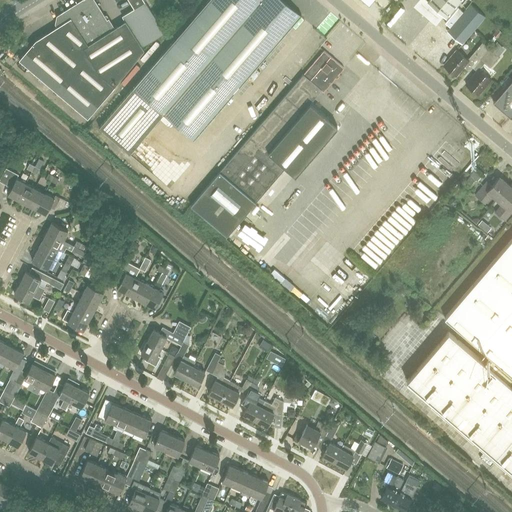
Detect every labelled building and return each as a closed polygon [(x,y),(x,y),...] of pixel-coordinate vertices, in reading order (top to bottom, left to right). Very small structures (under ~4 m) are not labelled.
[(142,46),(158,36),(164,33),(144,0),(143,0),(144,0),(143,0),(127,0),(133,9),(123,16),(125,20),(112,29),(93,0),(82,0),(57,16),(55,27),(36,39),(19,59),(88,117),(114,86),(118,81),(144,49),(142,46)] [(301,14),(284,0),(208,0),(99,127),(129,152),(163,113),(194,139),(301,14)] [(428,0),(427,2),(446,18),(449,14),(461,0),(428,0)] [(453,23),(449,20),(442,27),(461,44),(485,17),(470,4),(456,20),(453,23)] [(492,34),(494,36),(490,41),(493,43),(497,38),(502,32),(497,28),(492,34)] [(468,71),(489,48),(482,42),(468,59),(457,50),(443,65),(455,75),(463,66),(468,71)] [(489,48),(468,71),(469,71),(472,67),(476,71),(465,84),(478,94),(491,79),(479,69),(484,63),(489,68),(499,57),(489,48)] [(219,171),(191,205),(226,235),(255,202),(286,166),(268,151),(310,103),(321,89),(323,91),(335,77),(337,78),(339,75),(338,74),(344,67),(331,57),(329,55),(324,50),(304,74),(303,74),(219,171)] [(511,90),(497,108),(511,122),(511,120),(511,90)] [(370,124),(312,190),(375,241),(432,177),(385,136),(393,127),(390,125),(398,116),(382,101),(384,99),(382,96),(363,117),(370,124)] [(337,127),(310,103),(268,151),(286,166),(296,175),(337,127)] [(5,168),(0,178),(0,181),(11,187),(8,194),(17,199),(26,183),(16,178),(18,175),(5,168)] [(492,194),(497,199),(509,185),(499,177),(492,185),(487,181),(475,195),(485,203),(492,194)] [(35,188),(26,183),(17,199),(27,204),(35,188)] [(511,201),(511,187),(509,185),(497,199),(502,203),(495,212),(504,220),(511,211),(511,202),(511,201)] [(27,204),(37,209),(45,193),(35,188),(27,204)] [(45,193),(37,209),(47,214),(50,207),(55,209),(61,198),(56,195),(54,198),(45,193)] [(53,222),(47,232),(63,240),(68,230),(53,222)] [(47,232),(43,241),(58,249),(61,245),(66,248),(69,243),(63,240),(47,232)] [(511,375),(511,238),(445,317),(511,375)] [(43,241),(38,250),(58,261),(63,251),(58,249),(43,241)] [(58,261),(38,250),(33,260),(52,271),(58,261)] [(91,265),(96,257),(87,252),(82,261),(91,265)] [(66,259),(67,260),(65,265),(69,267),(72,262),(77,265),(80,260),(69,254),(66,259)] [(127,293),(135,277),(139,268),(124,260),(115,279),(120,281),(117,288),(127,293)] [(38,285),(41,278),(26,271),(20,282),(35,290),(42,294),(45,288),(38,285)] [(64,283),(53,277),(50,283),(61,289),(64,283)] [(127,293),(136,298),(144,282),(135,277),(127,293)] [(42,294),(35,290),(20,282),(14,294),(29,301),(32,295),(39,299),(42,294)] [(136,298),(145,302),(154,287),(144,282),(136,298)] [(154,287),(145,302),(155,308),(163,292),(159,290),(162,284),(157,282),(154,287)] [(82,293),(99,302),(104,292),(88,283),(82,293)] [(94,311),(99,302),(82,293),(77,303),(94,311)] [(49,298),(43,309),(49,312),(55,301),(49,298)] [(73,312),(89,320),(94,311),(77,303),(73,312)] [(89,320),(73,312),(68,309),(62,319),(84,330),(89,320)] [(173,332),(185,338),(191,326),(179,320),(173,332)] [(160,348),(170,331),(162,327),(159,332),(153,329),(147,341),(160,348)] [(511,386),(447,332),(407,381),(434,404),(431,407),(473,443),(476,440),(482,445),(479,448),(511,476),(511,386)] [(263,339),(260,344),(268,350),(272,344),(263,339)] [(160,357),(157,355),(160,348),(147,341),(141,353),(147,356),(145,360),(156,366),(160,357)] [(189,344),(183,341),(177,353),(183,356),(184,355),(189,344)] [(14,347),(5,342),(0,351),(0,360),(6,363),(14,347)] [(14,347),(6,363),(16,368),(24,352),(14,347)] [(270,350),(266,358),(282,366),(285,358),(270,350)] [(221,355),(215,352),(214,354),(206,370),(212,373),(218,362),(217,361),(221,355)] [(175,356),(169,353),(163,365),(169,368),(175,356)] [(174,373),(186,379),(193,365),(195,361),(184,355),(183,356),(181,359),(174,373)] [(33,391),(37,384),(44,369),(41,367),(42,364),(35,361),(34,363),(33,363),(24,379),(30,382),(27,388),(33,391)] [(223,364),(218,362),(212,373),(217,376),(208,393),(220,399),(230,381),(224,378),(223,364)] [(205,371),(193,365),(186,379),(198,385),(205,371)] [(48,371),(44,369),(37,384),(33,391),(38,393),(42,386),(48,390),(48,389),(56,375),(55,374),(57,372),(50,368),(48,371)] [(48,416),(54,405),(59,396),(64,398),(60,406),(65,409),(70,401),(78,386),(75,384),(76,382),(69,378),(68,381),(67,380),(61,391),(56,388),(54,392),(49,402),(43,413),(48,416)] [(4,390),(10,393),(16,382),(10,379),(4,390)] [(247,379),(241,391),(246,393),(252,382),(247,379)] [(242,388),(230,381),(220,399),(232,406),(239,392),(242,388)] [(10,393),(16,396),(21,385),(16,382),(10,393)] [(246,394),(241,403),(247,406),(243,414),(255,420),(265,401),(258,397),(259,396),(261,393),(259,392),(258,385),(252,382),(246,393),(246,394)] [(78,386),(70,401),(81,407),(89,392),(78,386)] [(54,392),(48,389),(48,390),(37,410),(43,413),(49,402),(54,392)] [(315,389),(310,398),(326,406),(331,397),(315,389)] [(10,393),(4,390),(0,397),(0,401),(4,404),(10,393)] [(16,396),(10,393),(4,404),(10,407),(16,396)] [(275,397),(272,404),(265,401),(255,420),(266,426),(273,414),(276,415),(282,415),(283,402),(283,401),(275,397)] [(98,416),(105,419),(115,423),(122,407),(112,402),(110,408),(103,405),(98,416)] [(122,407),(115,423),(125,428),(132,411),(122,407)] [(31,421),(37,424),(43,413),(37,410),(31,421)] [(142,415),(132,411),(125,428),(135,432),(142,415)] [(43,413),(37,424),(42,427),(48,416),(43,413)] [(142,415),(135,432),(145,436),(152,420),(142,415)] [(15,425),(7,440),(18,446),(26,431),(20,428),(24,419),(19,416),(18,419),(15,425)] [(76,417),(70,428),(76,431),(82,420),(76,417)] [(15,425),(9,422),(3,419),(0,424),(0,436),(7,440),(15,425)] [(315,428),(307,424),(298,442),(305,446),(306,444),(312,447),(318,435),(324,438),(325,435),(330,427),(318,421),(315,428)] [(96,424),(91,435),(97,438),(102,426),(96,424)] [(330,427),(325,435),(331,438),(337,427),(332,424),(330,427)] [(69,429),(66,435),(77,441),(79,437),(81,435),(80,435),(69,429)] [(166,451),(173,435),(161,430),(154,445),(166,451)] [(185,440),(173,435),(166,451),(178,456),(185,440)] [(40,458),(48,443),(37,437),(29,452),(40,458)] [(52,437),(48,443),(40,458),(42,458),(43,457),(45,459),(44,461),(50,465),(51,463),(52,464),(55,458),(61,461),(64,455),(66,455),(70,447),(52,437)] [(119,441),(114,439),(109,437),(107,442),(117,446),(119,441)] [(85,450),(91,452),(96,441),(90,438),(85,450)] [(361,439),(355,450),(361,454),(367,442),(361,439)] [(322,455),(334,461),(341,448),(329,441),(322,455)] [(343,444),(341,448),(334,461),(346,468),(355,450),(351,448),(343,444)] [(201,466),(208,450),(196,445),(189,461),(201,466)] [(135,459),(140,461),(146,450),(140,447),(135,459)] [(146,450),(140,461),(146,464),(152,452),(146,450)] [(220,456),(208,450),(201,466),(213,471),(220,456)] [(391,458),(387,466),(386,467),(398,474),(403,464),(391,458)] [(130,470),(135,473),(140,461),(135,459),(130,470)] [(90,480),(97,464),(87,460),(80,476),(90,480)] [(140,461),(135,473),(141,475),(146,464),(140,461)] [(90,480),(100,485),(107,468),(97,464),(90,480)] [(222,481),(232,485),(239,469),(229,464),(222,481)] [(168,477),(174,479),(179,468),(173,465),(168,477)] [(100,485),(110,489),(117,472),(107,468),(100,485)] [(179,468),(174,479),(180,482),(185,471),(179,468)] [(232,485),(242,489),(249,473),(239,469),(232,485)] [(117,472),(110,489),(120,493),(127,477),(117,472)] [(259,477),(249,473),(242,489),(252,494),(259,477)] [(392,504),(404,510),(419,479),(408,473),(399,491),(392,504)] [(169,491),(174,479),(168,477),(163,488),(169,491)] [(269,482),(259,477),(252,494),(261,498),(254,511),(262,511),(273,487),(268,485),(269,482)] [(392,504),(399,491),(398,490),(404,480),(397,477),(392,487),(388,485),(381,498),(392,504)] [(180,482),(174,479),(169,491),(174,493),(175,494),(180,482)] [(12,488),(1,482),(0,483),(0,500),(5,503),(12,488)] [(207,483),(202,494),(208,497),(213,486),(207,483)] [(219,488),(213,486),(208,497),(214,500),(219,488)] [(129,503),(141,509),(147,493),(135,488),(129,503)] [(170,503),(174,493),(169,491),(165,501),(170,503)] [(276,503),(271,500),(267,510),(269,511),(270,508),(278,511),(287,511),(294,497),(282,491),(276,503)] [(141,509),(144,510),(144,511),(153,511),(159,498),(147,493),(141,509)] [(208,497),(202,494),(197,506),(203,509),(208,497)] [(432,499),(425,495),(419,506),(426,509),(432,499)] [(208,511),(214,500),(208,497),(203,509),(201,511),(208,511)] [(302,511),(307,502),(294,497),(287,511),(302,511)] [(180,511),(182,508),(170,503),(166,511),(180,511)]
